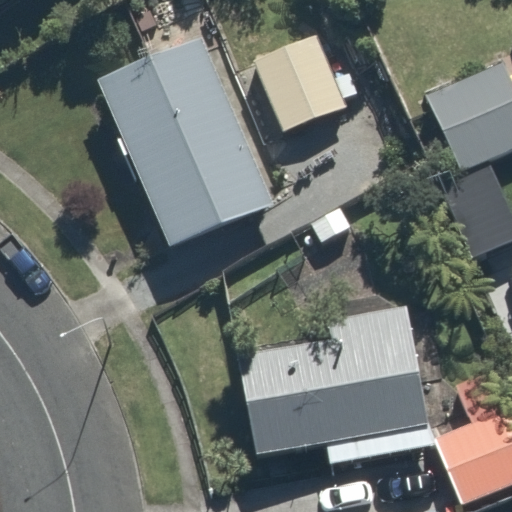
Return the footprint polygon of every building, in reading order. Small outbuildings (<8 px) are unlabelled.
[(312,32),(241,64),(275,139),(346,107),(312,32)] [(201,45),(89,94),(162,260),(274,211),(201,45)] [(511,88),(502,65),(424,96),(456,175),(511,152),(511,88)] [(228,361),(248,464),(318,450),(322,472),(433,451),(404,301),(326,316),(331,341),(228,361)] [(511,448),(483,381),(447,397),(465,438),(429,454),(454,511),(511,485),(511,448)]
